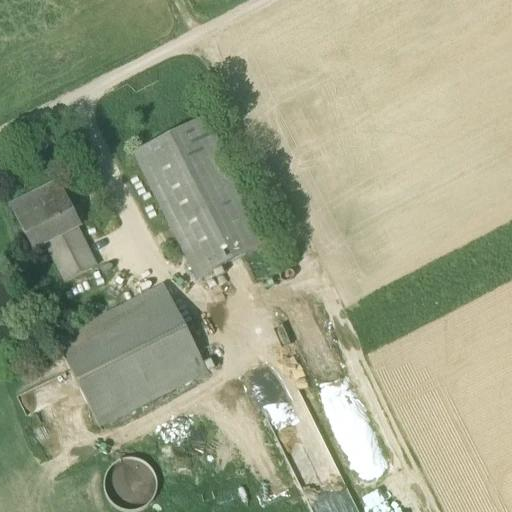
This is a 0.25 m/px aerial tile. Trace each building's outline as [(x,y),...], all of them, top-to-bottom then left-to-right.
[(205,120),(133,157),(197,282),(269,246),(205,120)] [(511,162),(498,169),(511,200),(511,162)] [(58,185),(11,209),(33,252),(46,245),(75,231),(77,230),(65,206),(67,205),(58,185)] [(75,231),(46,245),(66,284),(95,269),(75,231)] [(164,290),(56,345),(98,428),(207,374),(164,290)] [(246,471),(270,464),(250,388),(226,395),(246,471)] [(321,432),(286,446),(293,464),(311,456),(315,465),(320,464),(327,482),(340,477),(321,432)] [(151,501),(153,490),(151,480),(145,472),(136,466),(126,464),(115,466),(107,472),(101,481),(99,491),(101,501),(107,510),(110,511),(141,511),(145,509),(151,501)] [(372,511),(406,511),(400,499),(372,511)]
